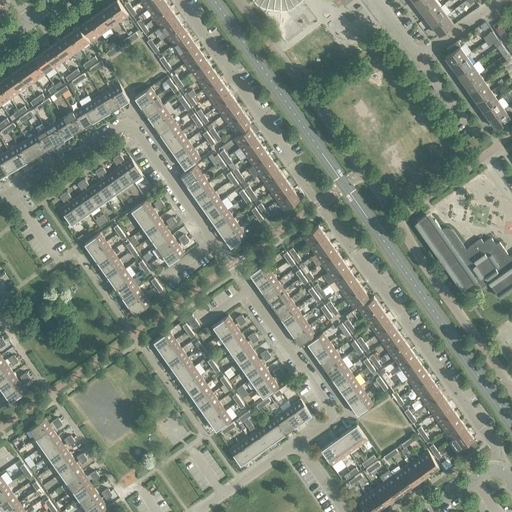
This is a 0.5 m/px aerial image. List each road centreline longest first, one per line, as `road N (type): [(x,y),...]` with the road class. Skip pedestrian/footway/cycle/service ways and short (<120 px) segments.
road 1 (residential): [(296,444),(337,417),(129,119),(8,190)]
road 2 (residential): [(495,469),(495,451),(357,254)]
road 3 (residential): [(289,157),(179,0)]
road 4 (residential): [(503,0),(419,57),(376,0)]
